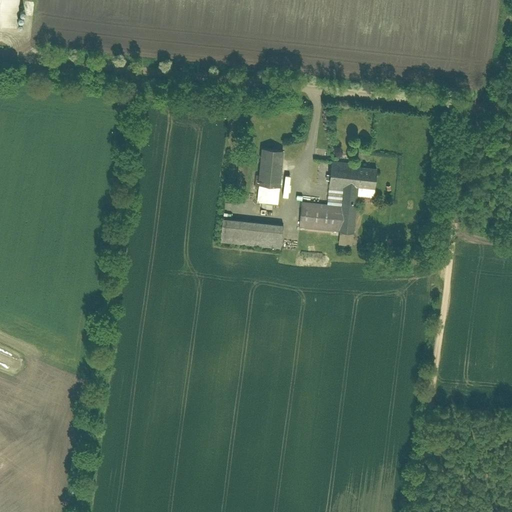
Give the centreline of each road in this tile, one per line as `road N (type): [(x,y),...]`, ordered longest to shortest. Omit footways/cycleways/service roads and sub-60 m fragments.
road 1 (residential): [(0,54),(475,100)]
road 2 (track): [(416,511),(475,100)]
